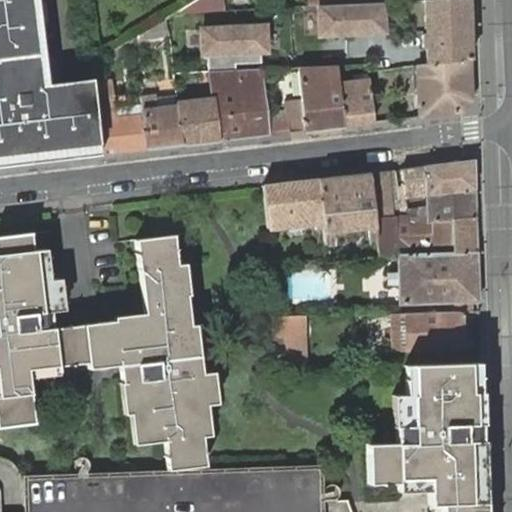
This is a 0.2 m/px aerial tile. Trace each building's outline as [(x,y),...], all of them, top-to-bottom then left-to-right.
[(93,84),(93,79),(63,83),(64,88),(48,90),(48,85),(43,86),(39,55),(44,55),(36,0),(12,0),(7,1),(7,0),(0,0),(0,161),(98,149),(95,110),(93,84)] [(469,59),(467,0),(424,0),(425,34),(423,34),(423,47),(426,47),(426,64),(469,59)] [(382,2),(314,7),(316,40),(387,36),(385,2),(382,2)] [(168,35),(166,18),(156,25),(140,35),(140,38),(168,35)] [(266,22),(196,25),(198,59),(268,55),(266,22)] [(134,51),(132,39),(102,57),(105,63),(121,54),(134,51)] [(48,85),(44,55),(39,55),(43,86),(48,85)] [(471,100),(469,59),(426,64),(417,65),(418,94),(418,108),(419,117),(461,111),(471,100)] [(337,82),(335,66),(297,67),(301,99),(284,101),(287,119),(274,121),(267,121),(268,134),(304,130),(342,125),(337,82)] [(266,112),(261,69),(210,71),(201,71),(204,100),(176,103),(177,108),(181,145),(218,140),(268,134),(267,121),(266,112)] [(373,122),(368,79),(337,82),(342,125),(373,122)] [(98,149),(98,154),(146,149),(142,117),(142,112),(141,107),(141,105),(114,108),(112,82),(93,84),(95,110),(98,149)] [(142,117),(146,149),(181,145),(177,108),(176,103),(175,95),(156,97),(156,96),(140,99),(141,105),(141,107),(142,112),(142,117)] [(267,121),(274,121),(273,112),(266,112),(267,121)] [(0,166),(21,164),(98,154),(98,149),(0,161),(0,166)] [(424,166),(426,195),(473,189),(472,161),(424,166)] [(397,193),(398,200),(399,207),(406,207),(404,198),(426,195),(424,166),(401,169),(403,186),(404,193),(397,193)] [(394,170),(387,171),(391,201),(398,200),(397,193),(396,186),(394,170)] [(387,171),(367,173),(372,217),(392,215),(406,214),(406,209),(406,207),(399,207),(398,200),(391,201),(387,171)] [(367,173),(316,179),(321,222),(322,234),(323,245),(324,244),(325,249),(334,248),(333,243),(331,233),(344,231),(353,230),(365,229),(366,240),(368,256),(376,256),(374,239),(373,228),(372,217),(367,173)] [(316,179),(261,186),(266,228),(321,222),(316,179)] [(406,209),(406,214),(407,217),(407,223),(428,221),(450,219),(474,215),(473,189),(426,195),(427,215),(418,215),(417,207),(406,209)] [(392,215),(372,217),(373,228),(374,239),(376,256),(396,255),(451,252),(475,251),(474,215),(450,219),(428,221),(407,223),(407,217),(406,214),(392,215)] [(39,280),(44,280),(40,250),(29,251),(27,233),(0,236),(0,426),(33,423),(28,374),(58,371),(57,365),(88,362),(84,324),(49,328),(48,312),(43,312),(39,280)] [(114,321),(97,323),(102,365),(118,363),(121,384),(123,384),(127,415),(133,414),(137,445),(164,442),(167,471),(205,467),(202,439),(208,438),(204,407),(214,405),(211,374),(203,375),(201,357),(198,357),(194,326),(188,326),(181,265),(176,266),(173,236),(135,240),(144,318),(146,332),(116,335),(114,321)] [(451,252),(396,255),(396,274),(396,275),(397,281),(397,283),(397,303),(422,302),(430,302),(443,302),(451,301),(477,301),(475,251),(451,252)] [(55,279),(44,280),(39,280),(43,312),(48,312),(58,310),(55,279)] [(463,349),(462,310),(404,313),(405,351),(463,349)] [(303,316),(270,317),(271,354),(271,369),(300,367),(299,354),(305,353),(303,316)] [(144,318),(114,321),(116,335),(146,332),(144,318)] [(84,324),(88,362),(89,366),(102,365),(97,323),(84,324)] [(427,363),(403,364),(405,389),(393,390),(395,438),(366,439),(368,478),(397,477),(398,484),(428,483),(429,504),(440,504),(439,511),(482,511),(477,360),(427,363)] [(0,511),(322,511),(322,503),(322,501),(321,466),(18,477),(17,477),(0,478),(0,511)]
